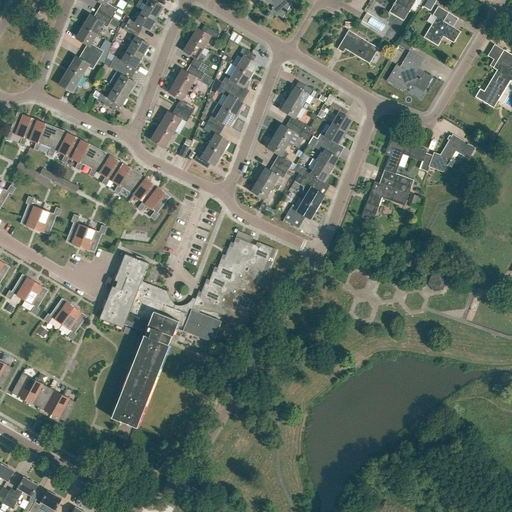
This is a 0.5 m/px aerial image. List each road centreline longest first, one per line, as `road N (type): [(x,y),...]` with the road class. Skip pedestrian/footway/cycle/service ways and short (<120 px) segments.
road 1 (residential): [(162,511),(317,254)]
road 2 (residential): [(499,0),(433,117),(376,101)]
road 3 (residential): [(317,254),(376,101)]
road 4 (unclassified): [(139,511),(0,428)]
road 5 (residential): [(223,197),(281,47)]
road 6 (residential): [(129,141),(184,0)]
